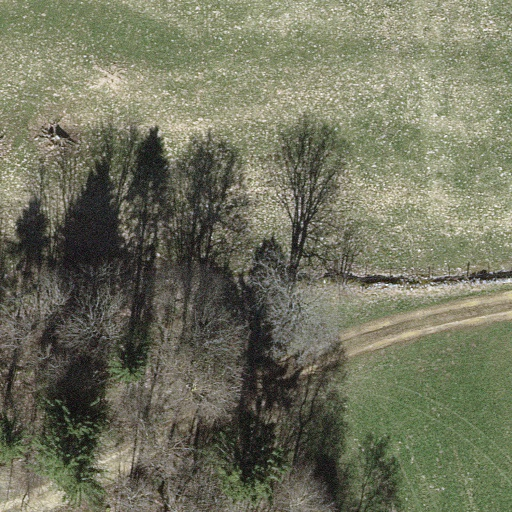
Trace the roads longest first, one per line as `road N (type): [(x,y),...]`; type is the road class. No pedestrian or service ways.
road 1 (track): [(0,511),(310,349)]
road 2 (track): [(310,349),(408,317),(511,302)]
road 3 (track): [(317,511),(295,419),(310,349)]
